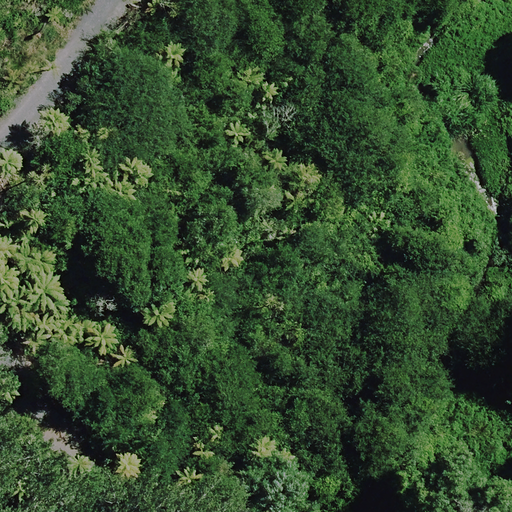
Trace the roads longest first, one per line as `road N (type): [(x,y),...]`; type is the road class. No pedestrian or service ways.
road 1 (track): [(75,0),(0,129)]
road 2 (track): [(0,410),(42,466),(100,511)]
